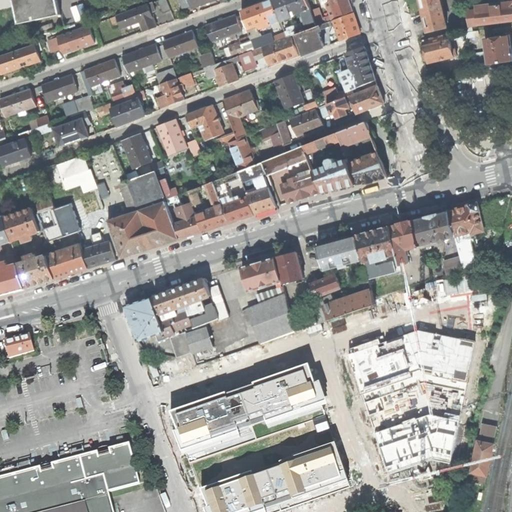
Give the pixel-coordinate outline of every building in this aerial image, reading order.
[(13,0),(18,24),(62,14),(58,0),(13,0)] [(164,14),(172,11),(167,0),(158,0),(164,14)] [(230,0),(181,0),(184,8),(191,6),(192,8),(212,1),(213,0),(220,0),(222,3),(230,0)] [(270,0),(266,2),(273,23),(280,20),(280,21),(294,16),(294,15),(296,14),(295,11),(302,8),(306,22),(297,25),(295,28),(286,32),(287,37),(296,34),(317,26),(308,0),(270,0)] [(322,0),(324,4),(331,2),(336,18),(353,12),(348,0),(322,0)] [(421,0),(424,11),(429,31),(447,26),(441,0),(421,0)] [(502,5),(497,5),(478,8),(477,8),(477,10),(478,11),(511,7),(511,0),(501,2),(502,5)] [(155,27),(157,26),(152,12),(156,11),(153,2),(146,4),(117,15),(118,16),(112,18),(115,26),(120,24),(122,28),(140,21),(145,31),(155,27)] [(242,11),(251,37),(261,33),(259,28),(273,23),(266,2),(255,7),(242,11)] [(511,7),(478,11),(478,18),(479,24),(511,20),(511,7)] [(478,11),(477,10),(468,11),(469,19),(478,18),(478,11)] [(353,13),(331,21),(332,24),(335,23),(341,39),(353,35),(360,32),(353,13)] [(207,25),(213,42),(242,31),(236,14),(223,19),(223,18),(221,18),(220,19),(221,20),(207,25)] [(52,23),(39,27),(41,34),(54,29),(52,23)] [(325,47),(319,29),(317,26),(296,34),(303,55),(314,51),(325,47)] [(79,47),(95,42),(89,27),(49,41),(52,49),(55,48),(55,50),(62,47),(64,53),(79,47)] [(467,38),(479,36),(478,29),(466,31),(467,38)] [(164,40),(171,57),(199,46),(193,30),(180,35),(179,33),(178,34),(176,34),(177,36),(164,40)] [(272,35),(253,42),(255,48),(255,49),(274,41),(272,35)] [(492,64),(511,60),(511,35),(488,39),(492,64)] [(450,36),(445,37),(432,40),(425,42),(427,52),(426,52),(424,55),(424,56),(425,60),(427,60),(427,61),(429,61),(429,62),(458,55),(456,48),(453,49),(450,36)] [(286,59),(298,54),(292,37),(264,47),(263,47),(253,51),(253,50),(239,55),(239,56),(242,62),(255,57),(255,56),(265,52),(270,65),(286,59)] [(241,42),(229,46),(233,56),(255,48),(253,42),(252,40),(242,44),(241,42)] [(37,50),(42,49),(40,43),(0,56),(0,74),(33,63),(40,60),(37,50)] [(123,56),(129,72),(144,67),(146,72),(154,69),(152,64),(163,60),(157,43),(144,48),(144,46),(142,47),(140,47),(141,49),(123,56)] [(342,91),(344,97),(346,96),(351,94),(354,93),(353,89),(365,84),(367,88),(377,84),(371,66),(364,47),(347,53),(352,68),(342,73),(348,89),(342,91)] [(474,67),(486,65),(484,51),(471,54),(474,67)] [(213,64),(216,63),(212,52),(201,57),(205,68),(213,64)] [(246,71),(245,71),(242,62),(239,56),(227,60),(229,64),(215,69),(213,64),(205,68),(209,78),(218,75),(222,86),(229,83),(239,79),(233,63),(237,62),(242,73),(246,71)] [(258,66),(255,57),(242,62),(245,71),(258,66)] [(86,70),(92,86),(121,76),(115,59),(102,64),(101,62),(100,62),(99,63),(99,65),(86,70)] [(443,72),(456,70),(455,61),(441,62),(443,72)] [(174,69),(157,76),(160,84),(162,84),(178,78),(174,69)] [(191,73),(178,78),(162,84),(165,94),(158,96),(162,108),(176,102),(185,99),(181,90),(185,89),(183,84),(185,83),(187,87),(195,84),(191,73)] [(287,108),(304,102),(293,73),(284,77),(276,80),(287,108)] [(44,85),(49,101),(79,91),(73,74),(59,79),(58,77),(57,78),(56,78),(56,80),(44,85)] [(124,80),(116,83),(118,89),(112,92),(115,100),(136,92),(133,84),(126,87),(124,80)] [(385,103),(378,86),(351,96),(351,94),(346,96),(348,102),(353,100),(358,113),(371,108),(385,103)] [(309,102),(316,99),(312,88),(305,90),(309,102)] [(1,100),(7,116),(37,106),(31,89),(17,94),(17,92),(15,92),(14,93),(14,95),(1,100)] [(235,132),(237,138),(246,135),(239,116),(258,108),(251,90),(237,96),(224,101),(235,132)] [(141,100),(146,97),(143,91),(133,95),(134,99),(111,108),(118,125),(131,120),(131,122),(134,121),(134,119),(136,118),(146,114),(141,100)] [(90,95),(75,100),(79,112),(94,107),(90,95)] [(344,97),(327,103),(331,114),(336,113),(338,118),(343,116),(347,115),(345,109),(350,107),(348,102),(346,96),(344,97)] [(305,105),(307,110),(319,106),(317,100),(305,105)] [(200,124),(207,140),(224,133),(213,105),(201,109),(187,115),(192,127),(200,124)] [(326,105),(320,107),(324,117),(330,115),(326,105)] [(317,109),(291,119),(298,136),(311,131),(324,126),(317,109)] [(78,140),(96,134),(91,123),(85,125),(84,120),(89,118),(87,112),(76,116),(78,121),(55,129),(61,146),(74,142),(74,143),(77,142),(77,141),(78,140)] [(48,115),(38,119),(40,125),(51,122),(48,115)] [(159,126),(170,154),(187,147),(176,120),(167,123),(159,126)] [(285,120),(278,122),(281,132),(284,142),(285,145),(292,142),(285,120)] [(345,149),(375,138),(369,121),(338,132),(342,141),(345,149)] [(53,130),(50,123),(30,130),(32,137),(32,138),(53,130)] [(278,124),(252,134),(256,142),(267,137),(270,146),(280,143),(280,144),(284,142),(281,132),(280,132),(278,124)] [(38,154),(34,142),(29,144),(27,139),(32,137),(30,130),(18,134),(21,141),(0,147),(0,151),(5,165),(23,159),(38,154)] [(235,132),(216,140),(218,145),(237,138),(235,132)] [(305,145),(310,158),(318,155),(325,153),(323,148),(342,141),(338,132),(305,145)] [(130,137),(124,140),(135,168),(152,161),(141,133),(130,137)] [(240,169),(256,163),(251,148),(246,136),(230,142),(240,169)] [(197,139),(189,142),(195,155),(202,152),(197,139)] [(114,143),(119,156),(126,153),(121,141),(114,143)] [(267,171),(268,175),(288,167),(310,158),(305,145),(278,156),(265,161),(263,162),(267,171)] [(263,154),(265,161),(278,156),(276,149),(263,154)] [(388,171),(381,153),(349,162),(358,184),(366,182),(366,183),(371,182),(374,181),(374,180),(390,176),(388,171)] [(58,165),(66,190),(83,184),(84,187),(96,182),(92,170),(90,170),(85,156),(58,165)] [(328,162),(329,165),(315,171),(323,192),(332,190),(332,191),(335,190),(335,189),(340,188),(358,184),(349,162),(348,159),(337,163),(336,159),(333,158),(330,159),(328,162)] [(163,161),(150,166),(152,172),(165,167),(163,161)] [(244,184),(247,183),(246,180),(267,171),(263,162),(239,171),(241,177),(244,184)] [(40,170),(52,199),(61,195),(57,185),(55,185),(47,167),(40,170)] [(306,197),(323,192),(315,171),(314,169),(304,172),(307,179),(304,179),(303,174),(290,178),(292,183),(283,186),(288,203),(303,198),(303,199),(305,199),(306,198),(306,197)] [(180,239),(165,199),(159,180),(156,171),(121,184),(132,213),(108,221),(113,233),(122,257),(148,249),(180,239)] [(227,183),(241,177),(239,171),(214,181),(230,222),(237,220),(237,221),(239,220),(239,219),(241,218),(255,214),(249,196),(233,201),(227,183)] [(267,210),(276,206),(265,177),(255,180),(259,190),(255,192),(253,188),(247,191),(249,196),(255,214),(262,212),(262,213),(265,212),(265,211),(265,210),(267,210)] [(165,199),(179,194),(177,189),(172,190),(168,178),(159,180),(165,199)] [(216,227),(230,222),(214,181),(206,184),(214,205),(216,204),(217,207),(197,214),(203,231),(209,229),(209,230),(212,229),(212,228),(216,227)] [(193,205),(200,203),(196,192),(202,190),(200,186),(188,191),(193,205)] [(40,211),(36,212),(48,242),(54,240),(102,223),(108,221),(106,215),(89,220),(82,223),(73,201),(70,202),(68,195),(54,199),(57,207),(55,208),(52,201),(38,205),(40,211)] [(202,231),(191,203),(176,208),(180,221),(175,223),(180,239),(193,234),(202,231)] [(464,207),(450,211),(456,237),(473,232),(474,234),(485,231),(478,203),(464,207)] [(33,207),(4,217),(12,241),(23,237),(25,242),(29,240),(33,239),(32,234),(41,231),(33,207)] [(433,215),(418,219),(425,244),(427,250),(432,248),(432,246),(448,241),(445,261),(449,276),(465,271),(456,238),(456,237),(450,211),(433,215)] [(4,217),(0,218),(0,250),(3,249),(1,244),(12,241),(4,217)] [(398,253),(401,262),(401,265),(410,263),(406,250),(412,249),(411,247),(425,244),(418,219),(405,223),(391,226),(398,253)] [(106,235),(113,233),(108,221),(102,223),(106,235)] [(373,231),(357,235),(364,259),(366,267),(370,284),(383,281),(379,268),(376,269),(373,259),(377,258),(378,261),(381,260),(381,258),(398,253),(391,226),(373,231)] [(82,244),(93,240),(90,228),(78,232),(82,244)] [(318,246),(325,270),(346,264),(347,267),(350,266),(349,264),(364,259),(357,235),(337,241),(318,246)] [(47,250),(56,247),(54,240),(48,242),(45,243),(47,250)] [(470,240),(458,243),(465,269),(477,265),(470,240)] [(116,259),(110,242),(84,250),(89,268),(101,264),(101,265),(103,265),(104,264),(104,263),(116,259)] [(70,274),(89,268),(84,250),(82,244),(49,255),(56,279),(70,274)] [(286,255),(277,257),(284,284),(304,278),(297,252),(286,255)] [(42,283),(56,279),(49,255),(38,259),(36,254),(27,256),(29,261),(20,264),(26,287),(42,283)] [(242,267),(249,291),(282,281),(276,257),(266,260),(251,265),(242,267)] [(0,294),(12,292),(26,287),(20,264),(8,267),(7,262),(0,264),(0,294)] [(401,262),(389,264),(387,271),(390,279),(404,275),(401,265),(401,262)] [(304,319),(293,323),(296,332),(375,304),(370,284),(366,267),(357,270),(363,293),(335,302),(332,295),(313,303),(315,309),(303,313),(304,319)] [(318,281),(311,283),(316,297),(342,288),(337,274),(318,281)] [(172,310),(176,309),(186,305),(202,299),(212,295),(209,288),(206,278),(193,283),(180,288),(165,293),(155,297),(161,314),(167,312),(168,314),(169,314),(170,314),(173,313),(172,310)] [(218,285),(209,288),(212,295),(216,306),(220,318),(221,320),(231,316),(219,285),(218,285)] [(285,294),(249,308),(262,343),(296,332),(293,323),(285,294)] [(125,306),(138,341),(165,331),(161,321),(152,297),(137,302),(125,306)] [(206,310),(202,299),(186,305),(193,323),(195,328),(206,324),(220,318),(216,306),(206,310)] [(193,323),(186,305),(176,309),(178,315),(161,321),(165,331),(168,339),(172,337),(181,333),(180,329),(193,323)] [(195,328),(186,331),(193,353),(194,354),(214,346),(206,324),(195,328)] [(419,330),(351,353),(363,394),(417,378),(465,388),(473,341),(419,330)] [(186,331),(181,333),(172,337),(178,357),(182,356),(184,362),(193,358),(192,353),(193,353),(186,331)] [(18,338),(6,342),(11,359),(34,352),(30,335),(18,338)] [(309,367),(172,415),(189,464),(326,417),(309,367)] [(417,378),(363,394),(376,433),(428,416),(458,421),(465,388),(417,378)] [(428,416),(376,433),(387,473),(432,460),(448,462),(458,421),(428,416)] [(481,441),(494,444),(498,428),(484,425),(481,441)] [(496,445),(494,444),(481,441),(479,441),(472,474),(474,474),(488,477),(489,477),(492,463),(496,445)] [(0,511),(113,511),(109,492),(140,484),(130,445),(0,479),(0,511)] [(337,447),(202,492),(208,511),(278,511),(351,488),(337,447)] [(188,471),(192,482),(205,478),(200,466),(188,471)] [(487,484),(488,477),(474,474),(473,481),(487,484)]
